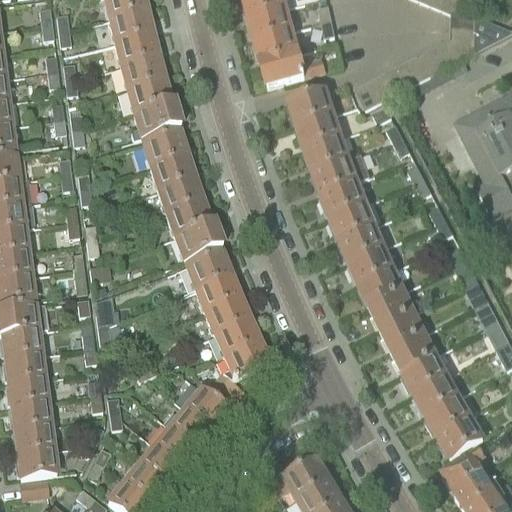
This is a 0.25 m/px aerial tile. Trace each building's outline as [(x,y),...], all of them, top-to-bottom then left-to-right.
[(114,0),(102,3),(108,28),(144,19),(142,11),(145,10),(142,0),(114,0)] [(245,15),(247,22),(286,12),(282,0),(241,0),(243,3),(240,4),(243,16),(245,15)] [(418,0),(416,5),(427,10),(431,0),(418,0)] [(431,0),(427,10),(438,15),(444,0),(431,0)] [(444,0),(438,15),(449,19),(474,3),(465,0),(444,0)] [(449,19),(449,32),(473,33),(474,3),(449,19)] [(251,39),(253,45),(292,35),(286,12),(247,22),(248,27),(246,28),(248,39),(251,39)] [(316,15),(320,29),(330,26),(327,12),(316,15)] [(38,15),(40,32),(50,31),(48,14),(38,15)] [(511,34),(476,17),(474,57),(511,35),(511,34)] [(113,50),(113,52),(150,42),(148,34),(151,33),(147,21),(145,22),(144,19),(108,28),(113,50)] [(55,22),(57,39),(67,37),(65,20),(55,22)] [(330,26),(320,29),(323,45),(334,42),(330,26)] [(50,31),(40,32),(41,46),(52,45),(50,31)] [(449,32),(448,46),(472,60),(473,33),(449,32)] [(257,62),(259,70),(299,59),(292,35),(253,45),(254,51),(252,51),(255,63),(257,62)] [(67,37),(57,39),(59,52),(69,51),(67,37)] [(113,52),(119,75),(155,65),(153,57),(156,56),(153,44),(150,45),(150,42),(113,52)] [(448,46),(438,51),(449,72),(472,60),(448,46)] [(438,51),(427,57),(439,78),(449,72),(438,51)] [(427,57),(417,62),(428,83),(439,78),(427,57)] [(299,59),(259,70),(266,94),(322,79),(318,64),(301,68),(299,59)] [(328,66),(331,77),(342,73),(339,62),(328,66)] [(417,62),(406,68),(417,89),(428,83),(417,62)] [(54,63),(43,65),(45,80),(56,78),(54,63)] [(119,75),(125,98),(161,88),(159,80),(162,79),(159,67),(156,68),(155,65),(119,75)] [(406,68),(396,73),(407,94),(417,89),(406,68)] [(72,70),(61,72),(63,87),(74,86),(72,70)] [(396,73),(385,79),(396,100),(407,94),(396,73)] [(56,78),(45,80),(47,96),(58,95),(56,78)] [(385,79),(374,84),(386,105),(396,100),(385,79)] [(374,84),(364,90),(375,111),(386,105),(374,84)] [(74,86),(63,87),(65,102),(76,101),(74,86)] [(125,98),(132,120),(168,110),(165,103),(168,102),(165,90),(162,91),(161,88),(125,98)] [(375,111),(364,90),(353,95),(364,117),(375,111)] [(293,125),(295,133),(332,121),(324,98),(287,109),(289,113),(286,114),(290,126),(293,125)] [(511,99),(453,130),(485,190),(475,195),(491,226),(500,221),(511,243),(511,99)] [(0,134),(9,133),(6,109),(0,109),(0,134)] [(136,136),(129,139),(131,148),(139,145),(159,140),(178,134),(170,109),(168,110),(132,120),(136,136)] [(61,111),(50,112),(52,127),(62,126),(61,111)] [(385,114),(372,121),(377,131),(390,124),(385,114)] [(78,121),(67,122),(69,138),(80,136),(78,121)] [(300,149),(303,156),(339,143),(332,121),(295,133),(296,137),(294,138),(298,149),(300,149)] [(62,126),(52,127),(53,142),(64,141),(62,126)] [(394,132),(385,137),(392,150),(402,145),(394,132)] [(9,133),(0,134),(0,158),(12,157),(9,133)] [(80,136),(69,138),(71,152),(71,153),(82,152),(80,136)] [(140,151),(148,175),(184,163),(182,156),(184,155),(180,143),(178,144),(176,140),(157,146),(140,151)] [(308,171),(311,179),(347,166),(339,143),(303,156),(304,160),(302,161),(306,172),(308,171)] [(402,145),(392,150),(399,164),(409,159),(402,145)] [(316,194),(319,202),(367,183),(359,162),(347,166),(311,179),(312,183),(310,184),(314,195),(316,194)] [(0,164),(0,189),(16,187),(13,163),(0,164)] [(148,175),(156,198),(192,186),(189,178),(192,178),(188,165),(185,166),(184,163),(148,175)] [(68,166),(57,167),(59,182),(70,180),(68,166)] [(416,172),(406,177),(413,191),(423,186),(416,172)] [(70,180),(59,182),(61,197),(72,196),(70,180)] [(76,181),(77,196),(87,194),(85,180),(76,181)] [(325,217),(328,225),(364,211),(355,189),(367,184),(367,183),(319,202),(321,206),(319,207),(323,218),(325,217)] [(0,214),(31,210),(28,186),(16,187),(0,189),(0,214)] [(156,198),(164,221),(200,208),(197,201),(200,200),(195,188),(193,189),(192,186),(156,198)] [(423,186),(413,191),(420,205),(430,200),(423,186)] [(87,194),(77,196),(79,212),(89,210),(87,194)] [(164,221),(172,244),(208,230),(205,223),(208,222),(203,211),(201,211),(200,208),(164,221)] [(0,239),(23,236),(34,235),(31,210),(0,214),(0,239)] [(334,240),(338,248),(373,233),(364,211),(328,225),(330,229),(327,230),(332,241),(334,240)] [(74,213),(63,214),(65,231),(76,229),(74,213)] [(428,218),(435,230),(444,226),(437,214),(428,218)] [(444,226),(435,230),(443,245),(452,240),(444,226)] [(76,229),(65,231),(67,245),(77,244),(76,229)] [(208,230),(172,244),(181,269),(219,253),(210,230),(208,230)] [(82,233),(84,248),(94,247),(92,231),(82,233)] [(344,263),(347,270),(382,255),(373,233),(338,248),(339,251),(336,252),(341,264),(344,263)] [(0,263),(26,260),(23,236),(0,239),(0,263)] [(94,247),(84,248),(86,263),(96,262),(94,247)] [(459,254),(449,259),(456,273),(466,268),(459,254)] [(353,285),(357,293),(392,277),(382,255),(347,270),(349,274),(346,275),(351,286),(353,285)] [(68,261),(70,278),(81,276),(79,259),(68,261)] [(0,287),(29,284),(26,260),(0,263),(0,287)] [(183,275),(193,298),(228,282),(225,275),(228,274),(223,263),(221,264),(219,260),(183,275)] [(466,268),(456,273),(463,287),(473,282),(466,268)] [(88,273),(89,290),(99,289),(98,272),(88,273)] [(82,277),(72,278),(73,292),(84,291),(82,277)] [(364,308),(367,315),(401,298),(392,277),(357,293),(359,296),(356,298),(362,310),(364,308)] [(193,298),(202,320),(237,305),(234,297),(237,296),(232,285),(230,286),(228,282),(193,298)] [(29,284),(0,287),(0,311),(32,307),(29,284)] [(480,295),(470,300),(477,314),(487,308),(480,295)] [(367,315),(378,337),(412,320),(401,298),(367,315)] [(202,320),(212,343),(247,327),(244,319),(246,318),(242,307),(239,308),(237,305),(202,320)] [(85,307),(75,308),(77,323),(88,322),(86,307),(85,307)] [(487,308),(477,314),(484,328),(494,322),(487,308)] [(0,342),(35,338),(47,336),(44,312),(0,317),(0,342)] [(105,318),(94,320),(96,335),(107,334),(105,318)] [(378,337),(390,359),(424,341),(412,320),(378,337)] [(212,343),(222,364),(257,349),(253,341),(256,340),(251,329),(248,330),(247,327),(212,343)] [(500,333),(490,339),(498,354),(508,349),(500,333)] [(107,334),(96,335),(98,351),(109,349),(107,334)] [(0,362),(2,363),(3,366),(38,361),(35,338),(0,342),(0,346),(1,351),(0,350),(0,362)] [(91,340),(80,342),(82,356),(92,354),(91,340)] [(390,359),(401,381),(435,363),(424,341),(390,359)] [(257,349),(222,364),(227,376),(220,380),(206,397),(215,405),(229,388),(267,370),(263,363),(266,362),(261,350),(258,352),(257,349)] [(498,354),(494,356),(506,377),(511,373),(511,356),(508,349),(498,354)] [(92,354),(82,356),(84,372),(94,371),(95,370),(92,354)] [(175,360),(160,366),(165,376),(179,370),(175,360)] [(5,386),(6,390),(42,385),(38,361),(3,366),(4,374),(1,375),(3,387),(5,386)] [(408,395),(412,402),(446,383),(443,377),(435,363),(401,381),(403,385),(400,386),(406,396),(408,395)] [(160,366),(146,372),(151,382),(165,376),(160,366)] [(151,382),(146,372),(132,379),(136,389),(151,382)] [(418,413),(424,424),(457,405),(446,383),(412,402),(414,406),(412,408),(416,415),(418,413)] [(8,410),(9,414),(45,409),(42,385),(6,390),(7,398),(4,399),(6,411),(8,410)] [(97,387),(86,389),(88,404),(99,402),(97,387)] [(174,409),(183,416),(210,439),(212,436),(215,438),(222,428),(220,427),(226,420),(190,390),(174,409)] [(99,402),(88,404),(90,420),(101,418),(99,402)] [(116,405),(105,406),(107,420),(118,419),(116,405)] [(432,438),(436,445),(470,426),(457,405),(424,424),(426,427),(424,429),(430,439),(432,438)] [(12,434),(12,438),(48,433),(45,409),(9,414),(10,422),(7,422),(9,434),(12,434)] [(183,416),(167,435),(195,457),(197,454),(199,456),(207,447),(205,445),(210,439),(183,416)] [(118,419),(107,420),(109,437),(120,435),(118,419)] [(470,426),(436,445),(438,449),(436,450),(443,461),(445,459),(449,467),(482,447),(470,426)] [(92,432),(85,446),(95,452),(102,437),(92,432)] [(15,458),(15,462),(51,457),(48,433),(12,438),(13,446),(10,446),(12,458),(15,458)] [(167,435),(152,453),(180,476),(182,473),(184,475),(192,465),(190,463),(195,457),(167,435)] [(85,446),(78,460),(88,465),(95,452),(85,446)] [(152,453),(137,472),(164,494),(167,491),(169,493),(176,484),(174,482),(180,476),(152,453)] [(100,455),(93,468),(102,473),(109,460),(100,455)] [(51,457),(15,462),(16,470),(14,470),(15,482),(18,482),(18,486),(54,481),(51,457)] [(440,480),(452,499),(482,480),(476,472),(484,467),(478,457),(440,480)] [(290,495),(297,507),(329,488),(325,481),(328,479),(321,469),(319,471),(317,467),(270,493),(276,503),(290,495)] [(93,468),(85,483),(95,487),(102,473),(93,468)] [(137,472),(122,490),(148,511),(149,511),(151,510),(153,511),(161,502),(159,501),(164,494),(137,472)] [(452,499),(459,511),(472,511),(499,495),(493,486),(488,490),(482,480),(452,499)] [(297,507),(299,511),(335,511),(342,508),(338,501),(340,500),(334,489),(331,491),(329,488),(297,507)] [(19,492),(21,505),(45,502),(43,489),(19,492)] [(148,511),(122,490),(106,509),(109,511),(148,511)] [(499,495),(472,511),(510,511),(511,511),(511,498),(507,490),(499,495)] [(81,496),(74,504),(83,511),(86,511),(92,506),(81,496)]
